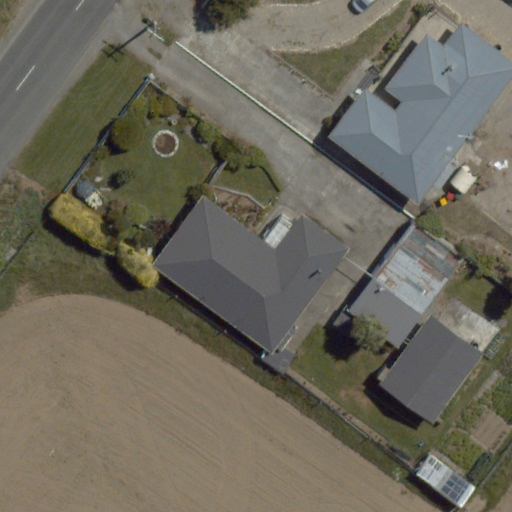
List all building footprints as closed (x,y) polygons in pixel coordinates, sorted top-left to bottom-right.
[(326,137),(419,206),(511,79),(511,62),(461,25),(444,49),(426,36),(386,91),(400,102),(395,108),(365,86),(326,137)] [(150,267),(272,355),(349,249),(301,215),(277,248),(203,194),(150,267)] [(463,262),(409,223),(345,310),(399,349),(463,262)] [(483,352),(429,314),(378,386),(432,424),(483,352)] [(485,481),(435,439),(413,465),(464,507),(485,481)]
